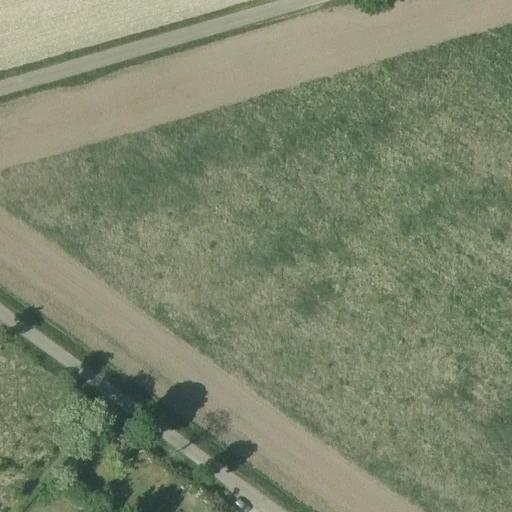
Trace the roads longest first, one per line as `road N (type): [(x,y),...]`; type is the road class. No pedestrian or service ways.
road 1 (unclassified): [(273,511),(0,312)]
road 2 (unclassified): [(0,85),(299,0)]
